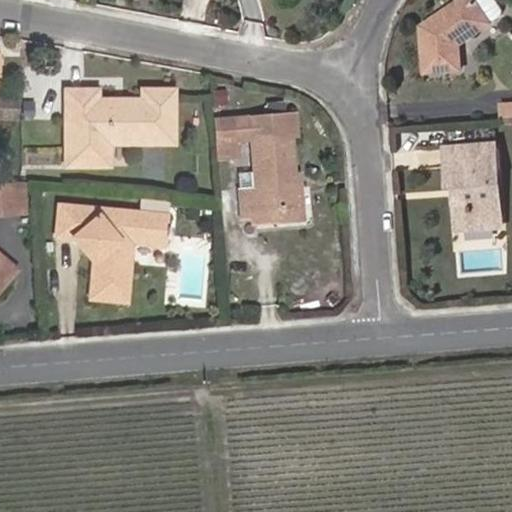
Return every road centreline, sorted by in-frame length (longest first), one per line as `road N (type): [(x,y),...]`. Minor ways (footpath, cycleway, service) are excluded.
road 1 (residential): [(381,337),(0,367)]
road 2 (residential): [(0,14),(342,81)]
road 3 (residential): [(342,81),(365,125),(381,337)]
road 4 (residential): [(511,328),(381,337)]
